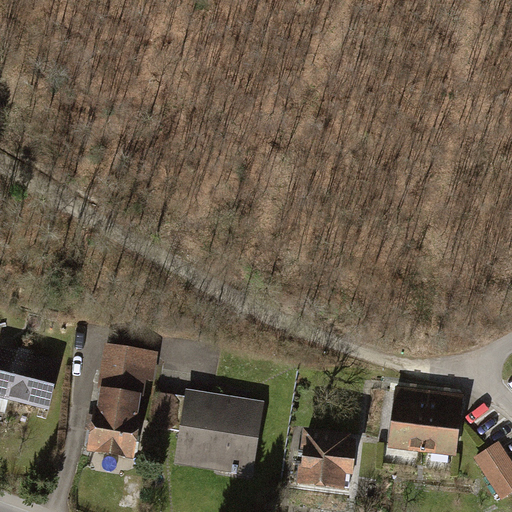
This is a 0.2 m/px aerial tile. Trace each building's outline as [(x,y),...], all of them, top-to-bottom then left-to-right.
[(150,351),(108,346),(93,451),(136,457),(150,351)] [(63,362),(0,347),(0,395),(52,408),(63,362)] [(463,392),(397,386),(391,448),(457,455),(463,392)] [(186,390),(176,460),(253,470),(263,400),(186,390)] [(184,398),(159,394),(154,426),(179,430),(184,398)] [(359,433),(311,427),(305,479),(353,484),(359,433)] [(511,459),(500,443),(474,461),(503,505),(511,499),(511,459)]
